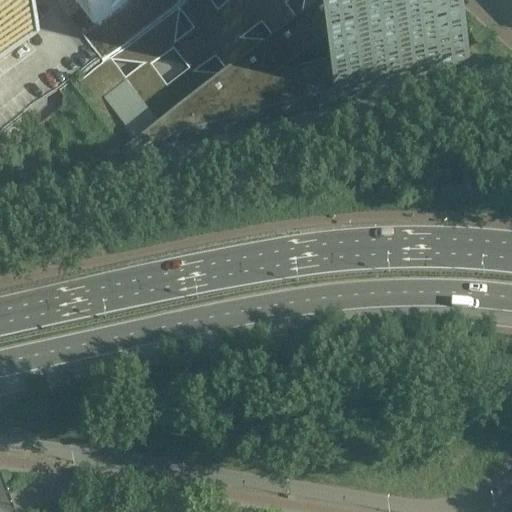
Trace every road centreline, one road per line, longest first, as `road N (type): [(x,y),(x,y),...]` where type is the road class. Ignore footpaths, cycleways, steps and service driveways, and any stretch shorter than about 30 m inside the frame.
road 1 (tertiary): [(0,441),(448,509),(486,492),(511,463)]
road 2 (tertiary): [(511,108),(0,243)]
road 3 (trunk): [(0,363),(297,302),(430,292),(511,298)]
road 4 (primary): [(511,258),(347,256),(0,323)]
